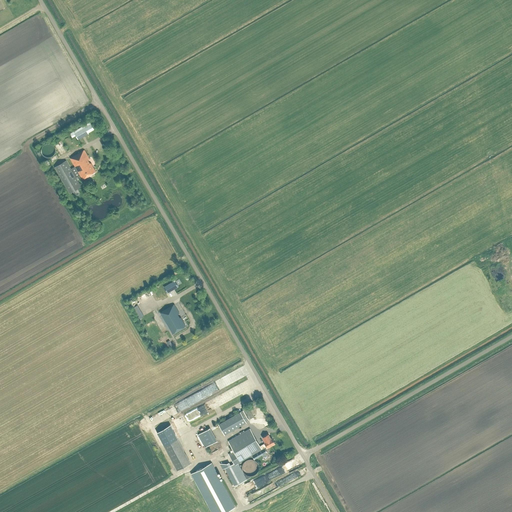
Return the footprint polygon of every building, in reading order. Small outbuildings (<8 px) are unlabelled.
[(84,125),(74,131),(78,140),(89,133),(88,133),(90,131),(94,129),(90,122),(84,125)] [(45,156),(47,157),(49,157),(51,157),(53,155),(55,153),(55,151),(55,149),(54,147),(53,145),(51,144),(48,143),(46,144),(44,145),(42,146),(41,148),(41,151),(42,153),(43,155),(45,156)] [(95,171),(90,163),(89,163),(87,160),(89,158),(84,150),(70,158),(75,166),(71,169),(66,160),(54,167),(70,193),(81,186),(76,177),(80,175),(82,178),(95,171)] [(174,281),(164,287),(167,293),(178,286),(174,281)] [(174,304),(160,312),(172,333),(185,326),(180,317),(179,318),(177,314),(179,313),(174,304)] [(143,316),(138,306),(134,308),(139,318),(143,316)] [(245,378),(246,380),(205,401),(210,410),(241,395),(242,397),(251,393),(249,389),(254,386),(249,376),(245,378)] [(248,408),(244,410),(248,419),(252,417),(248,408)] [(224,435),(246,422),(246,421),(248,420),(245,414),(242,415),(240,412),(218,424),(224,435)] [(198,435),(205,447),(217,441),(210,428),(198,435)] [(250,428),(228,441),(234,450),(228,453),(234,463),(228,466),(225,468),(234,485),(246,479),(238,463),(252,455),(254,459),(267,452),(265,448),(267,447),(275,443),(272,438),(270,438),(268,434),(262,437),(265,442),(264,442),(265,443),(260,446),(250,428)] [(190,463),(177,438),(164,445),(177,470),(190,463)] [(243,472),(245,474),(247,475),(250,476),(252,476),(255,475),(257,473),(258,471),(259,468),(259,466),(258,463),(256,461),(254,460),(251,459),(248,459),(246,460),(244,462),(243,464),(242,467),(242,469),(243,472)] [(211,511),(224,511),(235,507),(211,463),(191,473),(211,511)] [(256,480),(240,486),(244,495),(246,494),(246,496),(249,495),(248,494),(251,493),(250,491),(259,488),(256,480)] [(267,492),(280,485),(277,480),(265,487),(267,492)]
